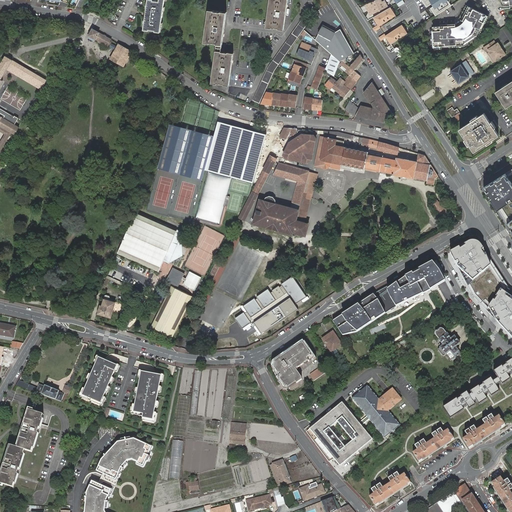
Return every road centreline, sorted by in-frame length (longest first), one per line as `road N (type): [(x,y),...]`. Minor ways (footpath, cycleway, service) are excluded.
road 1 (residential): [(46,319),(177,356),(256,355)]
road 2 (secondary): [(467,176),(348,0)]
road 3 (residential): [(256,355),(435,244)]
road 4 (residential): [(418,133),(397,139),(225,105)]
road 5 (residential): [(256,355),(286,417),(364,511)]
road 6 (secondary): [(333,0),(418,133)]
road 7 (residential): [(225,105),(117,32)]
road 8 (residential): [(511,346),(463,298),(435,244)]
